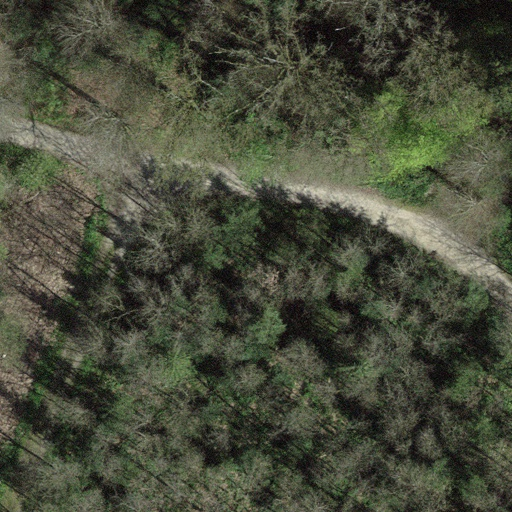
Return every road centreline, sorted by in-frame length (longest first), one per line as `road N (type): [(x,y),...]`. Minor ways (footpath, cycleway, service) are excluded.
road 1 (track): [(148,163),(397,217),(437,238),(511,302)]
road 2 (track): [(11,511),(148,163)]
road 3 (track): [(0,121),(148,163)]
